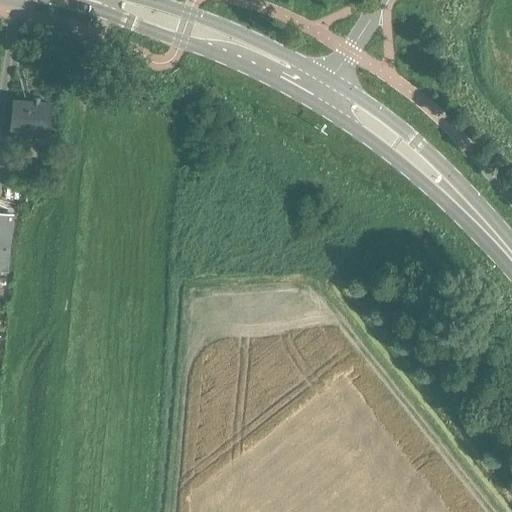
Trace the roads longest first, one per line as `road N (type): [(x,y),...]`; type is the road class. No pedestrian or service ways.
road 1 (secondary): [(62,0),(227,58),(312,102)]
road 2 (secondary): [(312,102),(386,150),(511,273)]
road 3 (secondary): [(511,242),(416,142),(328,78)]
road 4 (secondary): [(328,78),(253,38),(143,0)]
